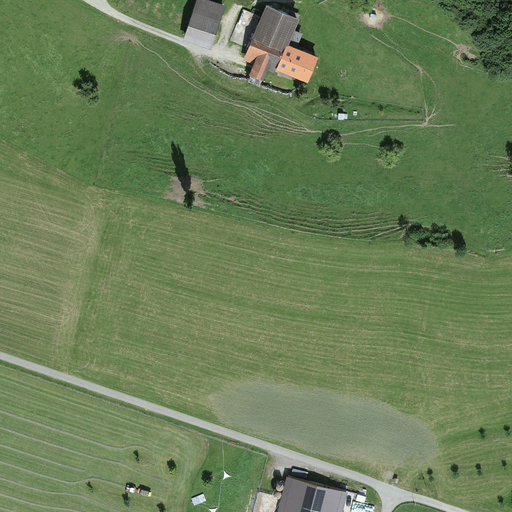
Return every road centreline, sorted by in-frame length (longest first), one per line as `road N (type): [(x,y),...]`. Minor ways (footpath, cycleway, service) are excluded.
road 1 (unclassified): [(458,511),(0,355)]
road 2 (track): [(94,0),(215,53),(242,0)]
